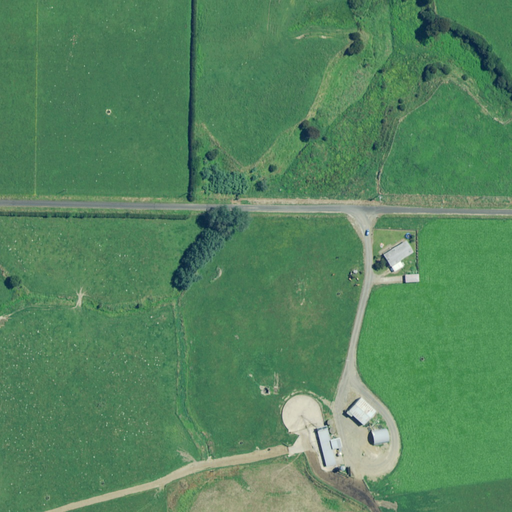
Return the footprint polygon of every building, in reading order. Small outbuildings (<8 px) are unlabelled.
[(412,252),(405,241),(383,255),(393,272),(403,267),(399,260),(412,252)] [(418,282),(418,275),(405,275),(405,283),(418,282)] [(378,415),(360,398),(347,412),(362,425),(368,419),(371,422),(378,415)] [(332,449),(340,447),(338,438),(329,440),(326,426),(316,428),(325,467),(335,464),(332,449)] [(389,442),(386,429),(371,432),(373,445),(389,442)]
